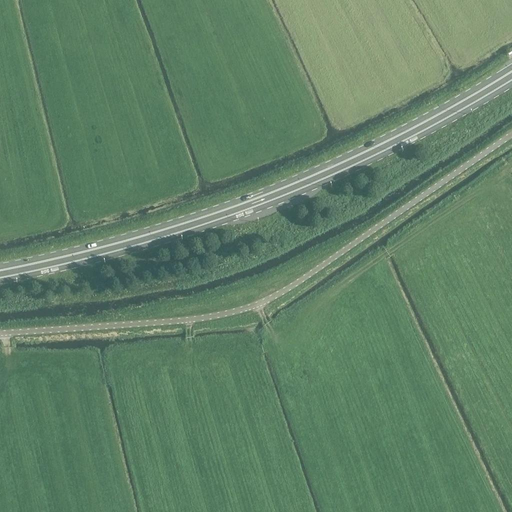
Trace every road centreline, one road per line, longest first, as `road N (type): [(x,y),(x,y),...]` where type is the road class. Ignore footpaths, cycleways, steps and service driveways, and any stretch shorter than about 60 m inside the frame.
road 1 (unclassified): [(0,334),(190,322),(259,306),(511,135)]
road 2 (primary): [(0,273),(136,241),(287,190),(511,75)]
